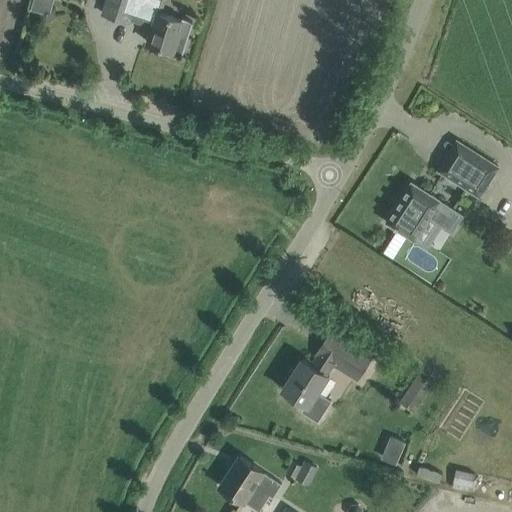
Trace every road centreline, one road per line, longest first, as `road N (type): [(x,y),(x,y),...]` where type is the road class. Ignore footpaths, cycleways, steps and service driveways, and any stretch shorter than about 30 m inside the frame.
road 1 (unclassified): [(140,511),(337,177)]
road 2 (unclassified): [(337,177),(0,71)]
road 3 (unclassified): [(337,177),(378,105),(421,0)]
